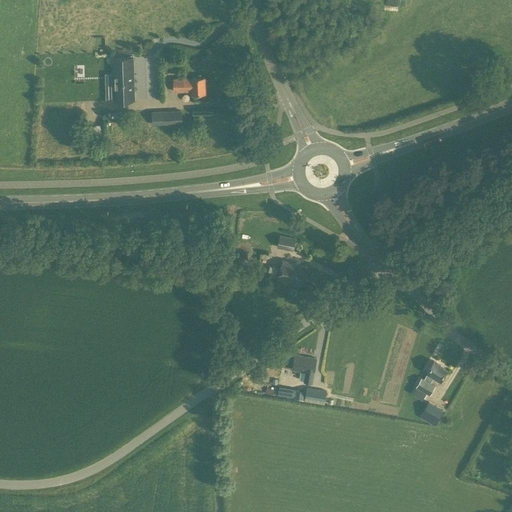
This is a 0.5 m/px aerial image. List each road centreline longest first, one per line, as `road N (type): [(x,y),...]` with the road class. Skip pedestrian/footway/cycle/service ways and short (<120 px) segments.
road 1 (unclassified): [(0,485),(52,485),(107,463),(381,267)]
road 2 (secondary): [(0,204),(155,197),(298,177)]
road 3 (secondary): [(345,165),(511,105)]
road 4 (unclassified): [(511,372),(458,339),(381,267)]
road 5 (tertiary): [(311,151),(265,51),(255,0)]
road 6 (unclassified): [(381,267),(511,176)]
road 7 (unknown): [(217,386),(222,511)]
